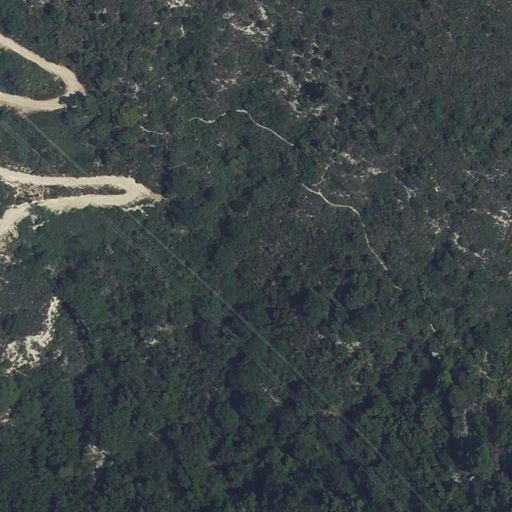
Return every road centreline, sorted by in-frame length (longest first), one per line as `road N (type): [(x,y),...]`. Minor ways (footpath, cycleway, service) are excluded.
road 1 (track): [(0,231),(20,211),(132,193),(129,182),(112,179),(28,181),(0,172)]
road 2 (track): [(0,98),(54,107),(76,89),(0,38)]
